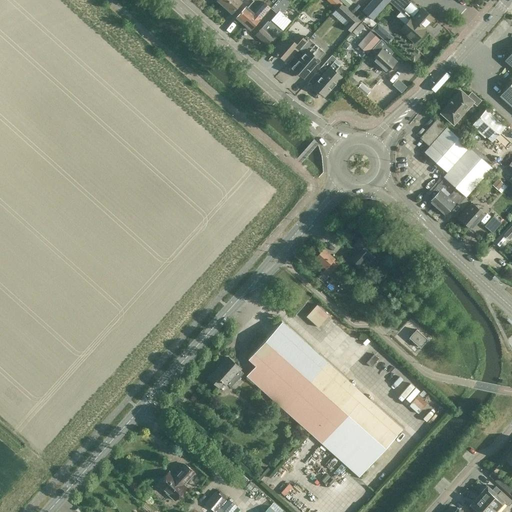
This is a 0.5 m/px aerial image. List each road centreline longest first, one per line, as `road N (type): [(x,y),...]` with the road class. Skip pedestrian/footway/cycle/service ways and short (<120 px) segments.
road 1 (tertiary): [(48,511),(341,184)]
road 2 (tertiary): [(340,146),(170,0)]
road 3 (tertiary): [(376,145),(507,0)]
road 4 (tertiary): [(511,308),(377,182)]
